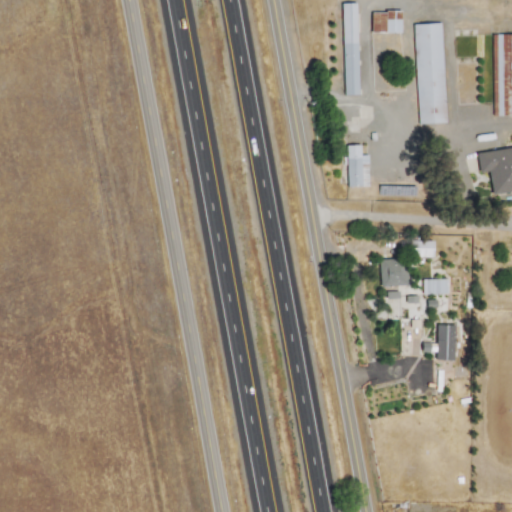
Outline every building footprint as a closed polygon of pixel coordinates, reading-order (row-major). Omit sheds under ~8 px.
[(354,2),(340,3),(342,95),(356,95),(354,2)] [(369,11),(369,32),(399,32),(399,11),(369,11)] [(439,23),(412,24),(416,123),(443,122),(439,23)] [(511,33),(490,34),(491,115),(511,115),(511,33)] [(345,186),(366,186),(366,155),(359,155),(358,145),(344,145),(345,186)] [(511,146),(474,152),(477,172),(486,171),(490,194),(511,190),(511,146)] [(430,256),(431,240),(408,240),(408,256),(430,256)] [(378,286),(405,285),(404,257),(377,259),(378,286)] [(420,293),(445,293),(445,278),(420,279),(420,293)] [(396,291),(386,291),(386,308),(396,308),(396,291)] [(453,324),(434,324),(433,360),(452,360),(453,324)]
